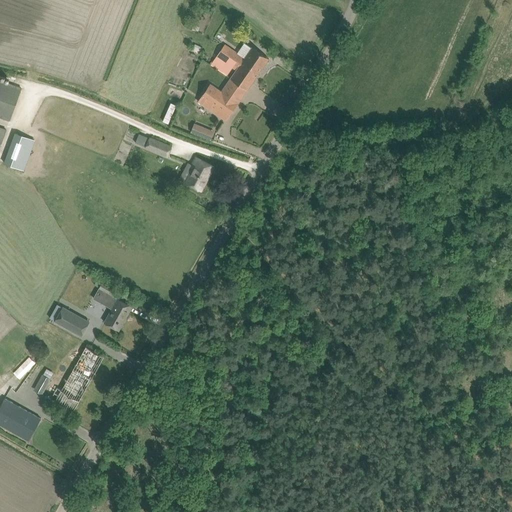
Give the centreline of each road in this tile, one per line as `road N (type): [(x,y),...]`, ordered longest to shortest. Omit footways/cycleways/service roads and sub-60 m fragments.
road 1 (unclassified): [(58,511),(356,0)]
road 2 (track): [(511,95),(468,121),(428,132),(273,146)]
